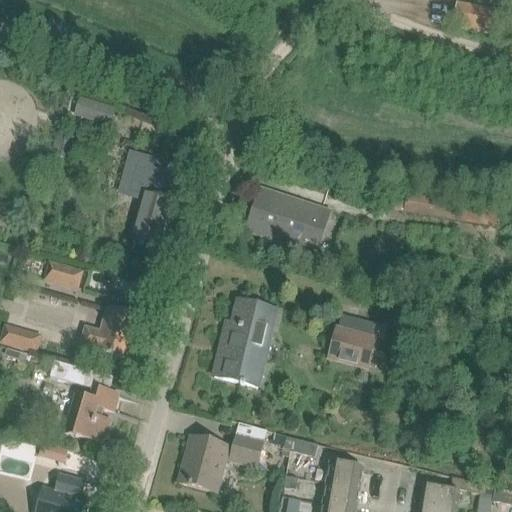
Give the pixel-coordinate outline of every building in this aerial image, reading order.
[(453,28),(500,36),(504,13),(457,4),(453,28)] [(115,111),(101,106),(79,97),(76,115),(75,117),(110,128),(115,111)] [(50,156),(67,160),(72,140),(56,135),(50,156)] [(132,236),(142,239),(162,244),(173,204),(156,199),(158,193),(165,195),(168,193),(172,179),(170,175),(153,171),(152,174),(138,170),(132,194),(142,197),(132,236)] [(322,213),(281,200),(262,193),(250,232),(315,253),(319,242),(313,241),(322,213)] [(404,213),(464,223),(466,206),(407,196),(404,213)] [(83,273),(48,264),(44,282),(78,291),(83,273)] [(260,310),(258,309),(238,304),(233,326),(228,324),(222,346),(226,347),(223,359),(219,358),(215,378),(258,389),(264,362),(261,361),(266,336),(270,337),(276,313),(260,309),(260,310)] [(142,320),(123,315),(108,310),(102,332),(86,328),(80,348),(99,353),(127,362),(134,336),(137,337),(142,320)] [(336,328),(328,363),(332,364),(369,373),(377,341),(385,342),(388,327),(377,324),(377,326),(346,318),(342,317),(340,329),(336,328)] [(0,345),(38,355),(42,336),(5,326),(4,328),(0,326),(0,345)] [(87,372),(54,363),(50,380),(83,388),(87,372)] [(65,434),(87,440),(106,446),(112,424),(101,422),(104,412),(115,414),(120,398),(93,390),(89,403),(75,399),(65,434)] [(420,428),(412,434),(418,441),(425,436),(420,428)] [(234,450),(216,445),(196,440),(189,468),(184,467),(179,485),(217,495),(225,463),(256,472),(263,447),(237,440),(234,450)] [(287,440),(283,457),(290,459),(291,454),(294,441),(287,440)] [(294,441),(291,454),(303,456),(315,459),(318,447),(294,441)] [(39,455),(42,445),(34,443),(32,453),(39,455)] [(43,444),(39,458),(65,465),(68,451),(43,444)] [(364,471),(344,467),(331,465),(327,485),(360,491),(364,471)] [(44,490),(38,511),(88,511),(91,503),(81,500),(86,484),(60,477),(57,487),(56,493),(44,490)] [(287,479),(285,490),(288,490),(296,491),(298,481),(298,480),(287,479)] [(357,511),(360,491),(327,485),(324,506),(357,511)] [(482,487),(472,485),(470,495),(480,496),(482,487)] [(459,511),(462,493),(444,490),(424,487),(421,509),(435,511),(459,511)] [(492,511),(493,505),(511,508),(511,494),(497,491),(498,490),(482,487),(480,496),(477,511),(492,511)]
